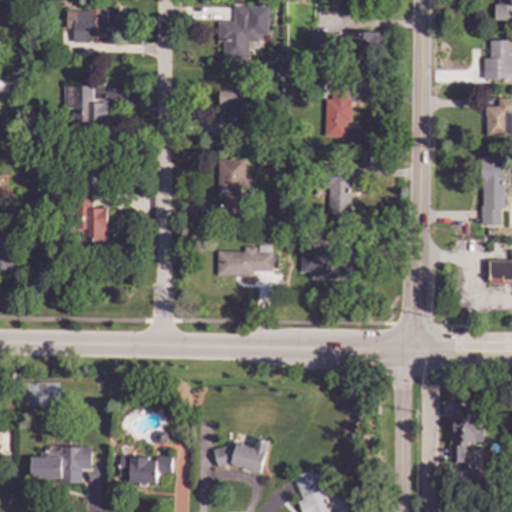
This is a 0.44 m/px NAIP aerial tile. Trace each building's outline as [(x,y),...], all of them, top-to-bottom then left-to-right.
[(511,0),(511,21),(492,21),(492,5),(497,6),(497,0),(511,0)] [(266,7),(233,6),(233,22),(217,21),(217,42),(222,42),(222,59),(248,59),(248,50),(254,51),(254,52),(257,52),(257,44),(266,44),(266,7)] [(106,38),(106,9),(65,10),(65,28),(72,28),(72,43),(88,43),(88,38),(106,38)] [(377,32),(360,33),(361,50),(378,49),(377,32)] [(311,50),(330,50),(329,36),(311,36),(311,50)] [(511,81),(483,81),(482,59),(488,59),(488,41),(510,41),(511,81)] [(324,137),(345,137),(345,123),(350,123),(349,82),(330,82),(330,99),(323,99),(324,137)] [(92,86),(63,86),(63,121),(84,121),(84,127),(106,127),(106,102),(92,102),(92,86)] [(227,127),(244,128),(245,88),(219,87),(218,107),(228,107),(227,127)] [(511,115),(511,135),(507,135),(506,136),(485,136),(485,117),(483,117),(483,109),(484,109),(484,107),(497,107),(497,99),(511,99),(511,115)] [(501,177),(504,177),(504,209),(499,209),(499,225),(480,225),(480,207),(481,206),(481,185),(480,185),(480,159),(501,159),(501,177)] [(223,200),(223,208),(240,209),(241,160),(217,160),(216,199),(223,200)] [(327,215),(348,215),(349,168),(328,168),(327,215)] [(106,208),(91,208),(91,191),(81,191),(81,248),(105,248),(106,208)] [(0,269),(12,269),(10,233),(0,233),(0,269)] [(215,276),(253,276),(253,271),(270,271),(270,245),(256,245),(256,247),(243,247),(243,252),(216,251),(215,276)] [(299,249),(299,272),(309,272),(309,280),(333,280),(333,273),(351,273),(351,254),(339,254),(339,249),(299,249)] [(511,285),(487,285),(487,282),(485,282),(484,262),(510,262),(509,252),(511,252),(511,285)] [(470,416),(472,416),(472,429),(481,429),(480,442),(467,441),(467,445),(464,445),(463,463),(448,462),(449,407),(470,408),(470,416)] [(267,440),(256,438),(253,451),(217,443),(213,463),(260,473),(267,440)] [(90,447),(58,447),(58,452),(38,452),(38,457),(29,457),(29,481),(79,481),(79,469),(90,469),(90,447)] [(128,483),(155,484),(156,474),(170,474),(170,457),(155,457),(155,458),(118,457),(118,476),(128,477),(128,483)] [(330,511),(315,469),(292,477),(301,500),(297,501),(300,511),(330,511)]
